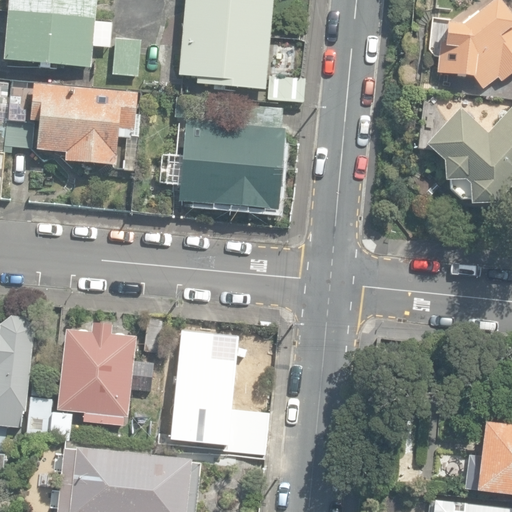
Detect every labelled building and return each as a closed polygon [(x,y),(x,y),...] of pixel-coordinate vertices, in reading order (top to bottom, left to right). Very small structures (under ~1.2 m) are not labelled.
[(40,68),(62,71),(63,66),(90,69),(96,0),(9,0),(3,60),(41,63),(40,68)] [(198,84),(266,90),(274,0),(186,0),(180,76),(198,77),(198,84)] [(473,76),(483,90),(499,78),(502,82),(511,74),(511,15),(501,0),(494,0),(463,22),(448,22),(446,43),(443,46),(437,73),(473,76)] [(113,75),(138,78),(142,41),(116,39),(113,75)] [(268,99),(304,103),(307,79),(271,76),(268,99)] [(113,169),(132,171),(133,161),(118,160),(120,138),(130,139),(131,130),(134,130),(138,95),(34,85),(31,120),(42,121),(39,150),(66,152),(65,162),(113,166),(113,169)] [(180,201),(279,210),(286,128),(282,127),(284,108),(246,105),(244,124),(187,119),(180,201)] [(471,199),(472,203),(495,201),(511,183),(511,107),(486,132),(460,109),(427,144),(445,162),(447,180),(450,180),(452,190),(460,200),(471,199)] [(3,152),(12,153),(12,148),(31,150),(35,125),(7,121),(3,152)] [(145,351),(166,353),(169,317),(149,315),(145,351)] [(34,328),(25,317),(13,316),(2,324),(0,323),(0,424),(22,427),(23,410),(26,411),(34,328)] [(81,419),(124,424),(127,389),(148,391),(151,361),(133,360),(136,334),(110,331),(111,323),(91,321),(90,330),(65,328),(57,407),(82,409),(81,419)] [(172,423),(250,432),(259,346),(175,337),(168,408),(173,409),(172,423)] [(27,437),(49,439),(54,399),(32,397),(27,437)] [(254,423),(267,423),(268,410),(254,409),(254,423)] [(52,438),(71,440),(73,414),(54,412),(52,438)] [(511,424),(484,422),(480,455),(469,454),(465,489),(511,494),(511,424)] [(73,441),(98,444),(99,435),(74,432),(73,441)] [(228,456),(265,460),(268,438),(230,434),(228,456)] [(196,511),(202,462),(77,448),(77,450),(69,449),(61,511),(196,511)] [(11,453),(0,452),(0,470),(10,471),(11,453)] [(487,511),(488,503),(434,498),(432,511),(487,511)]
